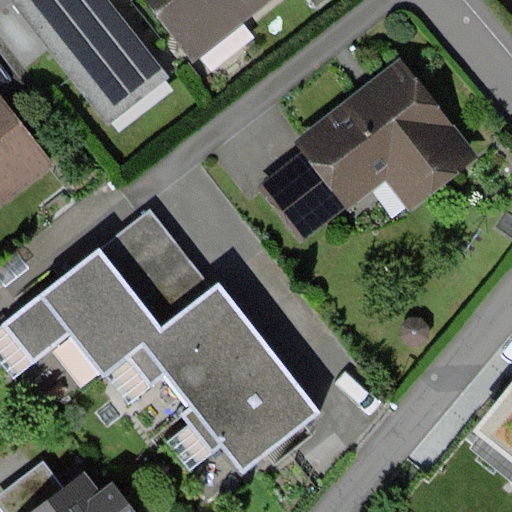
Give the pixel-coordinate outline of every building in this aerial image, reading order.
[(15,0),(14,1),(108,122),(163,79),(101,0),(15,0)] [(153,0),(194,50),(256,0),(153,0)] [(312,152),(263,190),(299,236),(385,170),(408,199),(464,156),(399,71),(357,104),(305,143),(312,152)] [(0,143),(0,169),(13,160),(0,143)] [(156,219),(107,256),(165,332),(214,295),(156,219)] [(94,266),(0,337),(0,362),(21,390),(54,365),(88,408),(138,369),(232,492),(316,429),(274,374),(241,330),(214,295),(165,332),(107,256),(94,266)] [(511,395),(468,449),(511,485),(511,395)] [(44,511),(67,495),(45,466),(0,498),(0,506),(4,511),(44,511)] [(67,495),(44,511),(128,511),(112,491),(97,502),(83,484),(67,495)]
